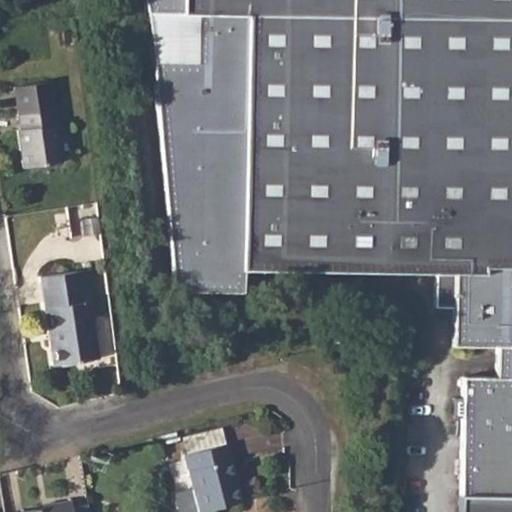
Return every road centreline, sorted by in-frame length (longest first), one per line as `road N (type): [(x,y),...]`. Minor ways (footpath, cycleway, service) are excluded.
road 1 (residential): [(322,511),(319,414),(277,383),(19,450)]
road 2 (residential): [(19,450),(0,321)]
